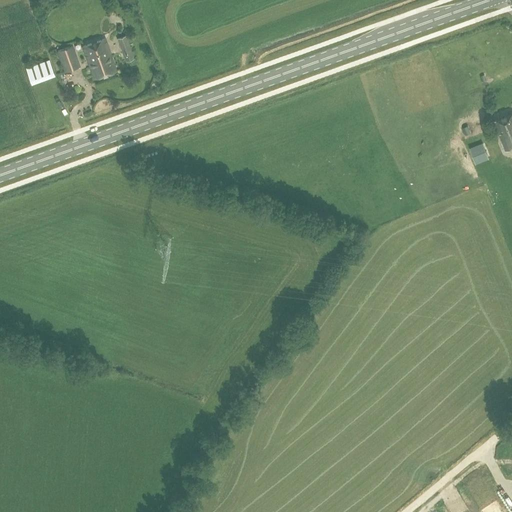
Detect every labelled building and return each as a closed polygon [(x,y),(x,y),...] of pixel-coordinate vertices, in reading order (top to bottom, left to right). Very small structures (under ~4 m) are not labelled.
[(126,61),(134,59),(126,36),(118,39),(126,61)] [(94,79),(116,72),(105,39),(83,47),(94,79)] [(65,72),(79,67),(72,46),(58,51),(65,72)] [(55,76),(49,60),(26,69),(31,84),(55,76)] [(497,134),(499,133),(506,151),(511,148),(511,113),(492,122),(497,134)] [(503,484),(469,505),(473,511),(482,511),(510,496),(503,484)]
